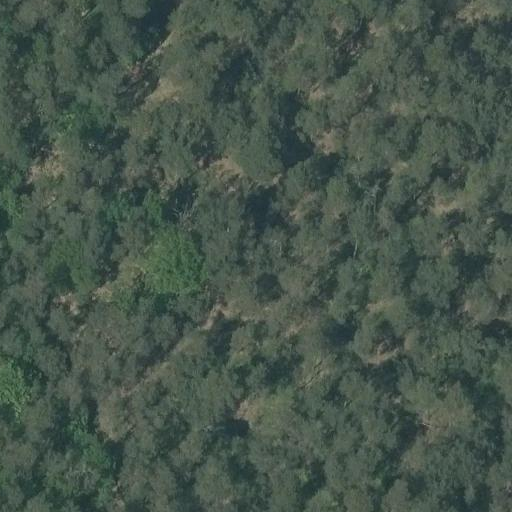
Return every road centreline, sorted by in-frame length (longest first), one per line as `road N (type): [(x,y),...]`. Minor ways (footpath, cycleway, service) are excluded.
road 1 (track): [(167,0),(162,65),(220,161),(253,240),(235,296),(145,456),(134,511)]
road 2 (track): [(511,2),(397,25),(259,35),(178,91)]
